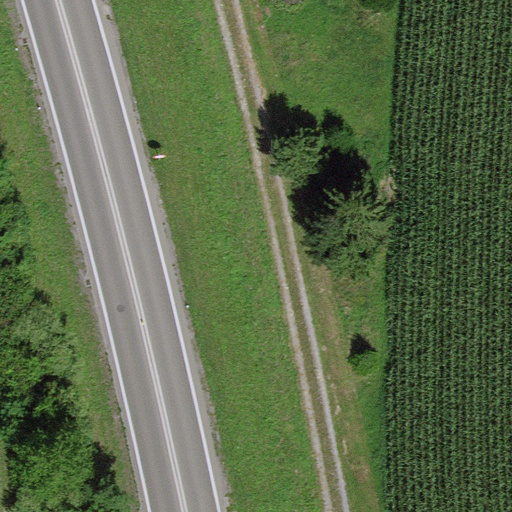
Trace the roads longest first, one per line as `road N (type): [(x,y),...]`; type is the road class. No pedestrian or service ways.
road 1 (trunk): [(54,0),(91,126),(179,511)]
road 2 (track): [(323,511),(210,0)]
